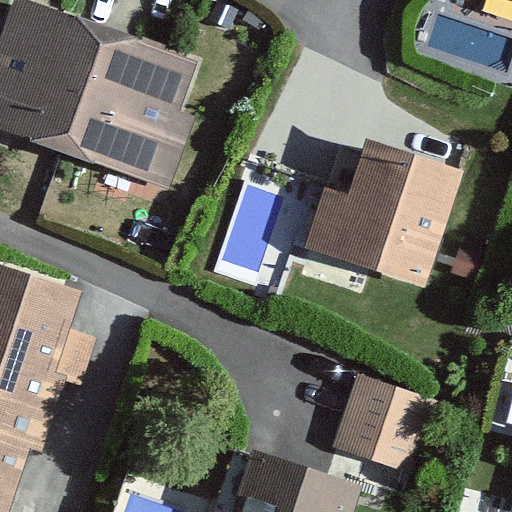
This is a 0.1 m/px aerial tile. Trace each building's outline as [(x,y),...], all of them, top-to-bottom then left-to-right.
[(0,135),(165,196),(192,122),(177,117),(197,61),(29,0),(17,0),(1,46),(0,45),(0,135)] [(304,247),(427,290),(469,171),(373,138),(353,196),(326,186),(304,247)] [(8,511),(82,292),(0,264),(0,511),(8,511)] [(408,478),(433,402),(353,376),(328,453),(408,478)] [(229,511),(361,511),(370,484),(251,446),(229,511)]
